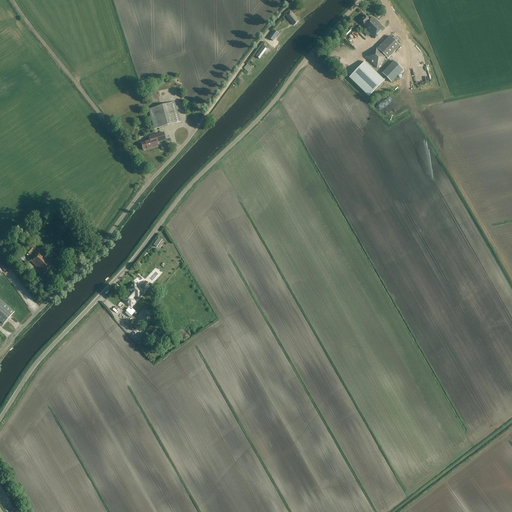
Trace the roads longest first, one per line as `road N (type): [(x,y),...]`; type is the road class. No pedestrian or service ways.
road 1 (unclassified): [(0,418),(36,364),(138,256),(191,184),(362,0)]
road 2 (unclassified): [(0,357),(201,121)]
road 3 (track): [(151,181),(11,0)]
road 4 (track): [(294,0),(201,121)]
